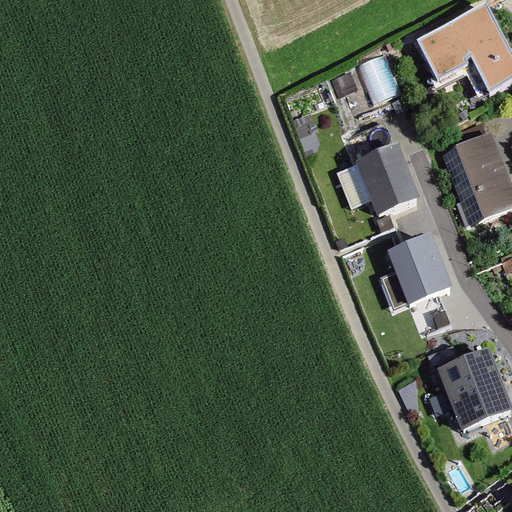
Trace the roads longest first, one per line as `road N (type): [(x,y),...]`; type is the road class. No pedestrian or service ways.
road 1 (unclassified): [(453,511),(337,282),(233,0)]
road 2 (residential): [(511,346),(463,277),(409,142)]
